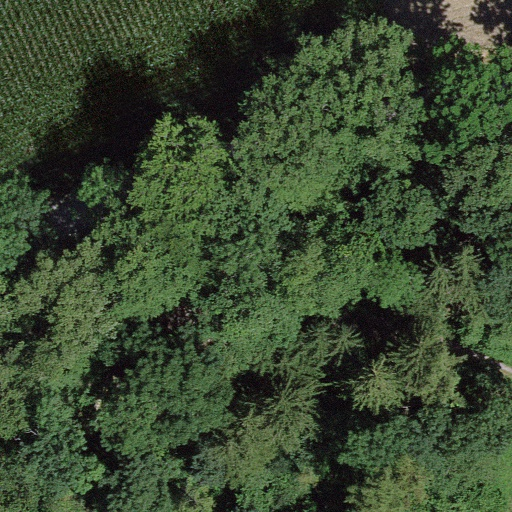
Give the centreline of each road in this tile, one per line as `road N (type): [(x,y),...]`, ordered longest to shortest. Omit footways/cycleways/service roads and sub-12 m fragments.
road 1 (track): [(0,362),(101,317),(324,313),(389,325),(511,383)]
road 2 (track): [(0,240),(142,183),(311,131),(511,93)]
